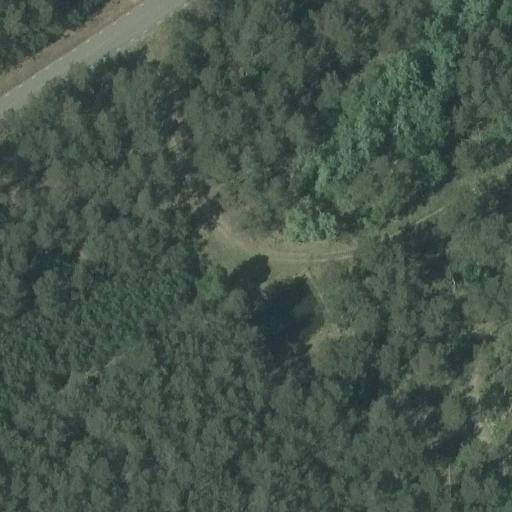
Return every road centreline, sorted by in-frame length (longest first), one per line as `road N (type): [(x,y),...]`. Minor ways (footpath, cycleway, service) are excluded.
road 1 (track): [(505,180),(365,251),(309,258),(250,250),(205,212),(153,81),(140,14)]
road 2 (track): [(511,178),(491,211),(469,398),(472,421),(511,479)]
